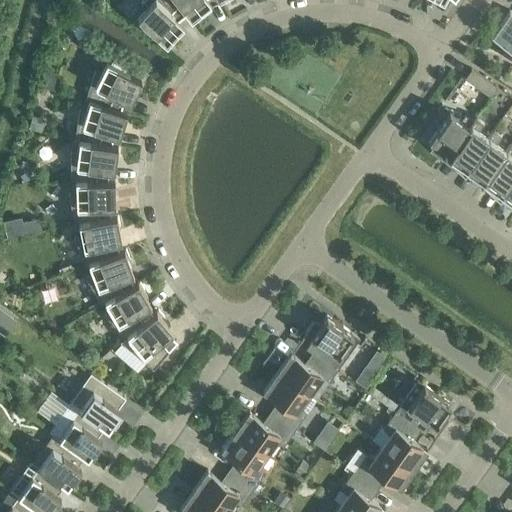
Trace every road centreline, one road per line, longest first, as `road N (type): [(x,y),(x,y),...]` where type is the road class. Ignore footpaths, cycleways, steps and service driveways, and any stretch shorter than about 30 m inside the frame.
road 1 (residential): [(238,326),(182,271),(148,188),(155,122),(188,59),(226,26),(301,5),(358,8),(436,50)]
road 2 (residential): [(511,396),(300,245)]
road 3 (residential): [(108,511),(238,326)]
road 4 (residential): [(511,255),(366,150)]
road 5 (residential): [(511,410),(440,511)]
road 6 (residential): [(366,150),(436,50)]
